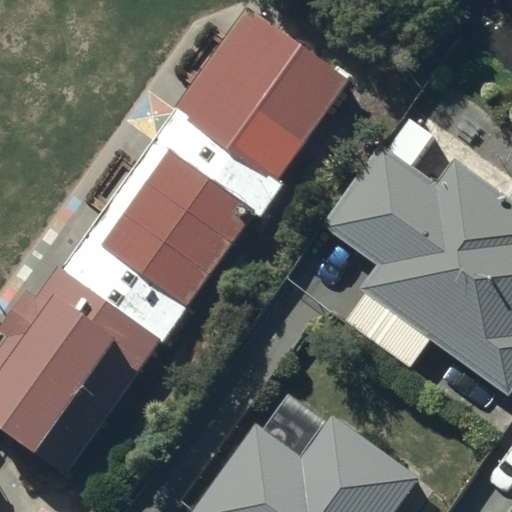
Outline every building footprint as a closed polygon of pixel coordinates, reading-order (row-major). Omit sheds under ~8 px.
[(353,95),(248,23),(184,118),(284,192),(353,95)] [(511,218),(459,180),(443,202),(382,158),(336,222),(323,240),(379,280),(361,305),(507,410),(511,402),(511,218)] [(253,226),(172,169),(107,262),(188,319),(253,226)] [(165,355),(66,282),(0,372),(0,436),(68,486),(165,355)] [(410,511),(423,494),(334,428),(301,471),(263,443),(210,511),(410,511)]
